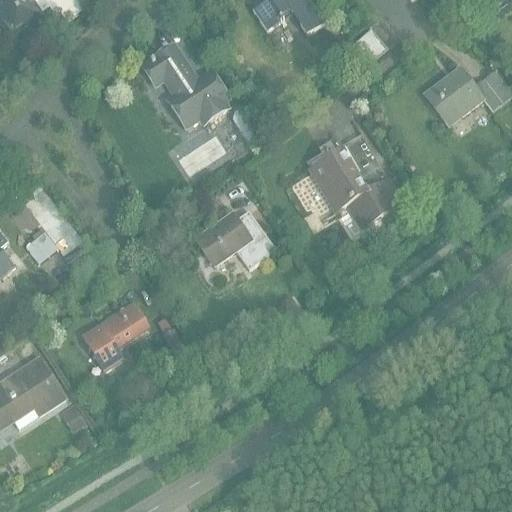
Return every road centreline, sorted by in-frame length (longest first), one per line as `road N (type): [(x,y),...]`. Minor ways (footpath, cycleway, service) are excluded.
road 1 (tertiary): [(141,511),(260,439),(511,257)]
road 2 (unknown): [(51,86),(125,222),(124,239),(105,240),(18,122)]
road 3 (residential): [(151,0),(89,46),(0,141)]
